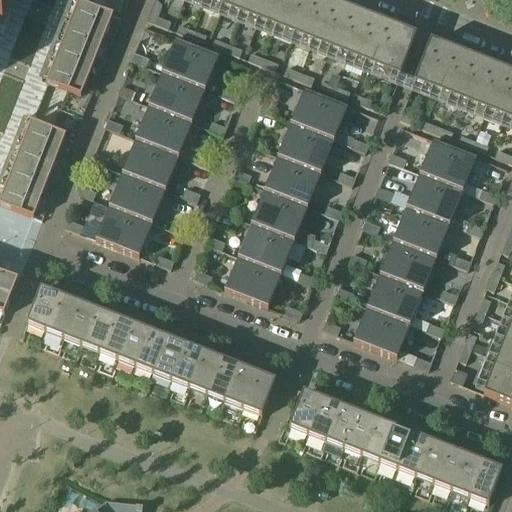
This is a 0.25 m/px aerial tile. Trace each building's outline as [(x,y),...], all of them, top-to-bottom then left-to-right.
[(0,0),(0,317),(3,319),(17,284),(9,281),(21,251),(33,221),(65,138),(80,100),(113,18),(129,0),(0,0)] [(316,0),(191,0),(203,5),(221,12),(239,19),(257,26),(275,33),(293,40),(311,47),(329,54),(347,61),(365,68),(363,75),(368,77),(366,82),(373,85),(378,73),(399,81),(415,39),(316,0)] [(152,8),(146,24),(153,27),(156,20),(160,11),(152,8)] [(156,20),(153,27),(153,28),(167,33),(170,25),(156,20)] [(178,29),(175,36),(189,42),(192,34),(178,29)] [(205,39),(192,34),(189,42),(202,47),(205,39)] [(174,43),(161,77),(182,86),(196,51),(174,43)] [(214,43),(211,50),(225,56),(228,48),(214,43)] [(511,76),(430,45),(413,87),(511,125),(511,76)] [(241,53),(228,48),(225,56),(238,61),(241,53)] [(218,60),(196,51),(182,86),(204,94),(218,60)] [(148,62),(133,56),(129,65),(145,71),(148,62)] [(250,57),(247,65),(261,70),(264,62),(250,57)] [(277,68),(264,62),(261,70),(274,75),(277,68)] [(286,71),(283,79),(296,84),(300,76),(286,71)] [(313,82),(300,76),(296,84),(310,90),(313,82)] [(161,77),(147,111),(169,119),(182,86),(161,77)] [(322,85),(319,93),(332,98),(335,91),(335,90),(338,81),(330,78),(326,87),(322,85)] [(204,94),(182,86),(169,119),(191,128),(204,94)] [(135,96),(120,90),(116,98),(131,104),(135,96)] [(349,96),(335,91),(332,98),(346,104),(349,96)] [(220,101),(235,107),(239,98),(224,92),(220,101)] [(303,93),(289,128),(311,136),(325,102),(303,93)] [(357,99),(354,107),(368,112),(371,105),(357,99)] [(325,102),(311,136),(333,145),(349,151),(353,143),(353,142),(337,136),(346,111),(347,111),(325,102)] [(277,113),(262,107),(258,116),(273,121),(277,113)] [(147,111),(134,144),(156,153),(169,119),(147,111)] [(415,122),(401,116),(398,124),(412,130),(415,122)] [(191,128),(169,119),(156,153),(178,161),(191,128)] [(122,129),(107,123),(103,132),(118,138),(122,129)] [(207,134),(222,140),(226,131),(210,126),(207,134)] [(424,126),(421,133),(435,139),(438,131),(424,126)] [(289,128),(276,161),(298,170),(311,136),(289,128)] [(452,136),(438,131),(435,139),(449,144),(452,136)] [(333,145),(311,136),(298,170),(320,179),(333,145)] [(264,146),(248,140),(245,149),(260,155),(264,146)] [(460,140),(457,147),(471,153),(474,145),(460,140)] [(349,151),(364,157),(368,148),(353,143),(349,151)] [(134,144),(121,178),(143,186),(156,153),(134,144)] [(432,144),(418,178),(440,187),(454,153),(432,144)] [(487,150),(474,145),(471,153),(484,158),(487,150)] [(178,161),(156,153),(143,186),(165,195),(178,161)] [(454,153),(440,187),(462,196),(478,202),(481,193),(465,187),(475,162),(475,161),(454,153)] [(496,154),(493,161),(507,167),(510,159),(496,154)] [(109,163),(93,157),(90,165),(105,171),(109,163)] [(406,164),(391,158),(387,166),(402,172),(406,164)] [(194,168),(209,174),(213,165),(197,159),(194,168)] [(276,161),(263,195),(285,203),(298,170),(276,161)] [(320,179),(298,170),(285,203),(307,212),(320,179)] [(250,180),(235,174),(232,183),(247,188),(250,180)] [(336,185),(351,191),(355,182),(339,176),(336,185)] [(121,178),(108,211),(130,220),(143,186),(121,178)] [(392,197),(389,206),(405,212),(427,221),(440,187),(418,178),(410,200),(394,194),(392,197)] [(165,195),(143,186),(130,220),(152,228),(165,195)] [(462,196),(440,187),(427,221),(449,229),(462,196)] [(95,196),(80,190),(77,199),(92,205),(95,196)] [(392,197),(377,191),(374,200),(389,206),(392,197)] [(181,201),(196,207),(199,198),(184,192),(181,201)] [(478,202),(493,208),(496,199),(481,193),(478,202)] [(263,195),(250,228),(272,237),(285,203),(263,195)] [(307,212),(285,203),(272,237),(294,246),(307,212)] [(237,213),(222,207),(219,216),(234,222),(237,213)] [(323,218),(338,224),(341,216),(326,210),(323,218)] [(108,211),(95,245),(94,246),(116,254),(130,220),(108,211)] [(405,212),(392,245),(414,254),(427,221),(405,212)] [(152,228),(130,220),(116,254),(138,263),(152,228)] [(427,221),(414,254),(436,263),(452,269),(455,260),(456,259),(440,252),(449,229),(427,221)] [(82,230),(67,224),(63,232),(79,238),(82,230)] [(379,231),(364,225),(361,233),(376,239),(379,231)] [(168,235),(183,241),(186,232),(171,226),(168,235)] [(465,236),(480,242),(483,233),(468,227),(465,236)] [(250,228),(237,262),(259,270),(272,237),(250,228)] [(294,246),(272,237),(259,270),(280,279),(294,246)] [(224,247),(209,241),(205,250),(221,256),(224,247)] [(310,252),(325,258),(328,249),(313,243),(310,252)] [(511,247),(511,246),(505,243),(499,257),(507,260),(511,247)] [(392,245),(379,279),(400,288),(414,254),(392,245)] [(436,263),(414,254),(400,288),(422,296),(436,263)] [(366,264),(351,258),(347,267),(363,273),(366,264)] [(158,260),(154,268),(170,274),(173,265),(158,260)] [(452,269),(467,275),(470,266),(455,260),(452,269)] [(237,262),(223,295),(223,296),(245,305),(259,270),(237,262)] [(504,269),(496,266),(491,279),(498,282),(504,269)] [(280,279),(259,270),(245,305),(267,313),(280,279)] [(211,280),(196,274),(192,283),(207,289),(211,280)] [(296,285),(312,291),(315,283),(300,277),(296,285)] [(379,279),(365,312),(387,321),(400,288),(379,279)] [(498,282),(491,279),(485,293),(493,296),(498,282)] [(422,296),(400,288),(387,321),(409,330),(422,296)] [(353,298),(338,291),(334,300),(349,306),(353,298)] [(40,293),(26,328),(45,336),(50,323),(59,300),(40,293)] [(438,303),(453,309),(457,300),(442,294),(438,303)] [(77,307),(59,300),(50,323),(45,336),(63,343),(77,307)] [(489,305),(482,302),(477,315),(484,318),(489,305)] [(95,314),(77,307),(63,343),(81,350),(95,314)] [(287,310),(283,319),(298,325),(302,316),(287,310)] [(365,312),(352,346),(352,347),(374,355),(387,321),(365,312)] [(112,321),(95,314),(81,350),(99,357),(112,321)] [(484,318),(477,315),(471,329),(479,332),(484,318)] [(131,329),(112,321),(99,357),(117,364),(131,329)] [(387,321),(374,355),(396,364),(396,363),(412,370),(415,361),(400,355),(409,330),(387,321)] [(511,409),(511,322),(482,398),(511,409)] [(340,331),(325,325),(321,334),(336,340),(340,331)] [(425,336),(440,342),(444,333),(428,327),(425,336)] [(149,336),(131,329),(117,364),(135,371),(149,336)] [(167,343),(149,336),(135,371),(153,378),(167,343)] [(473,346),(475,341),(468,337),(462,351),(470,354),(482,359),(485,351),(473,346)] [(184,350),(167,343),(153,378),(171,385),(184,350)] [(202,357),(184,350),(171,385),(188,392),(202,357)] [(465,368),(470,354),(462,351),(457,365),(465,368)] [(220,364),(202,357),(188,392),(206,399),(220,364)] [(415,361),(412,370),(427,376),(431,367),(415,361)] [(238,371),(220,364),(206,399),(224,406),(238,371)] [(256,378),(238,371),(224,406),(242,413),(256,378)] [(466,377),(454,372),(449,385),(461,390),(466,377)] [(275,385),(256,378),(242,413),(261,420),(275,385)] [(321,404),(302,396),(288,431),(307,439),(321,404)] [(339,411),(321,404),(307,439),(325,446),(339,411)] [(325,446),(322,455),(340,462),(343,453),(357,418),(339,411),(325,446)] [(375,425),(357,418),(343,453),(361,460),(375,425)] [(393,432),(375,425),(361,460),(379,467),(393,432)] [(411,439),(393,432),(379,467),(397,474),(411,439)] [(429,446),(411,439),(397,474),(415,481),(429,446)] [(447,453),(429,446),(415,481),(433,488),(447,453)] [(465,460),(447,453),(433,488),(451,495),(465,460)] [(483,467),(465,460),(451,495),(469,502),(483,467)] [(501,474),(483,467),(469,502),(487,510),(501,474)]
